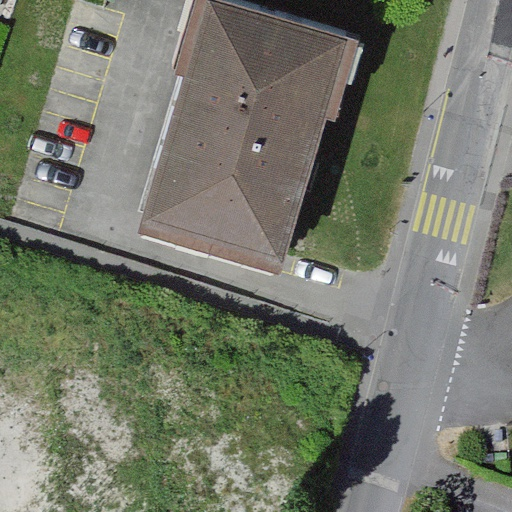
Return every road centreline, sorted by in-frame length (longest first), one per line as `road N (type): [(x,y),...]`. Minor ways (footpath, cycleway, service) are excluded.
road 1 (residential): [(379,462),(499,0)]
road 2 (residential): [(511,509),(379,462)]
